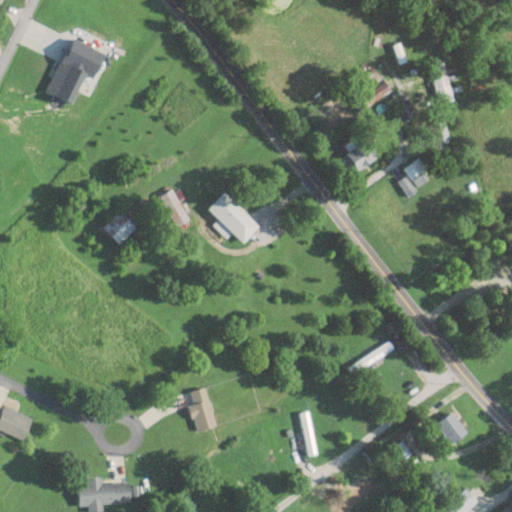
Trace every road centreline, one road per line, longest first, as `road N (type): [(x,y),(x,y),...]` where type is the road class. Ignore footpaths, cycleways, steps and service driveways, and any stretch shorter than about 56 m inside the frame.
road 1 (tertiary): [(511,426),(170,0)]
road 2 (residential): [(271,511),(459,368)]
road 3 (residential): [(96,430),(99,443),(123,451),(135,429),(115,413),(96,430)]
